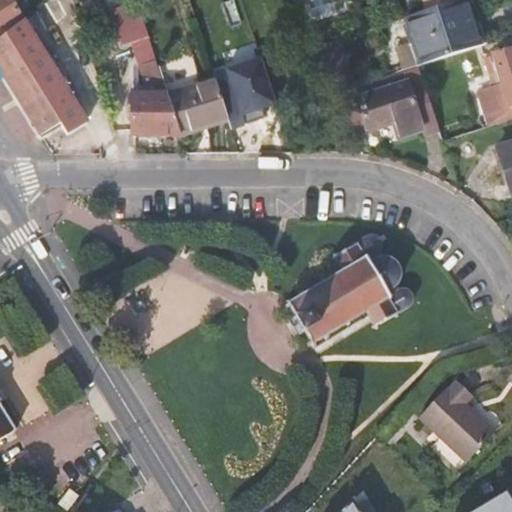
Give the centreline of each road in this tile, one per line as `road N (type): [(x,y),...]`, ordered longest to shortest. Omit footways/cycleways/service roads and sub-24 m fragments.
road 1 (residential): [(511,282),(457,214),(395,182),(328,173),(0,177)]
road 2 (secondary): [(194,511),(0,208)]
